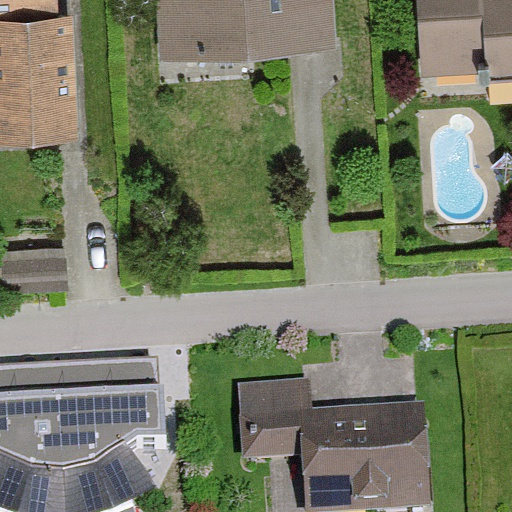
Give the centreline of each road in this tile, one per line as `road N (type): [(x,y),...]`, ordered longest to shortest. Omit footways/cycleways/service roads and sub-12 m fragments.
road 1 (residential): [(511,296),(0,324)]
road 2 (unknown): [(299,54),(323,306)]
